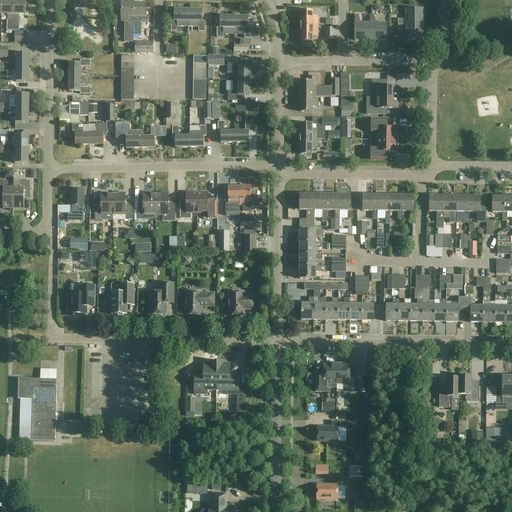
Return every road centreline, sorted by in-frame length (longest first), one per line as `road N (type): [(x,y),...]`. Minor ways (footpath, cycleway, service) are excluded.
road 1 (residential): [(277,342),(50,339),(46,232)]
road 2 (residential): [(511,346),(277,342)]
road 3 (residential): [(279,170),(48,169)]
road 4 (residential): [(277,342),(279,170)]
road 5 (residential): [(48,169),(50,0)]
road 6 (residential): [(275,511),(277,342)]
road 7 (residential): [(432,170),(279,170)]
road 8 (residential): [(432,61),(279,61)]
